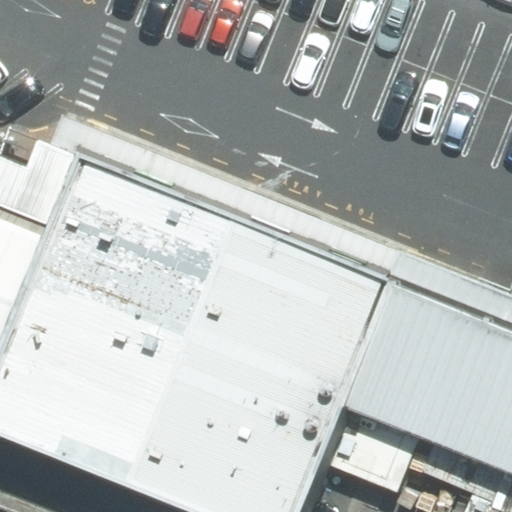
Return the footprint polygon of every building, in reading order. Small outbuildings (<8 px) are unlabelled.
[(0,201),(63,227),(92,152),(409,278),(511,319),(511,287),(72,112),(51,169),(0,148),(0,201)] [(409,278),(92,152),(63,227),(6,370),(0,384),(0,427),(216,511),(315,511),(334,463),(358,404),(409,278)] [(0,368),(6,370),(63,227),(0,201),(0,368)] [(511,319),(409,278),(358,404),(430,433),(442,437),(511,465),(511,319)] [(358,404),(334,463),(408,492),(430,433),(358,404)] [(511,511),(511,465),(442,437),(430,471),(478,492),(469,511),(511,511)]
